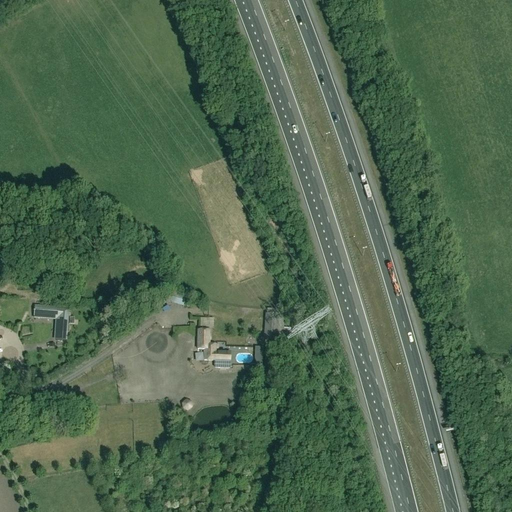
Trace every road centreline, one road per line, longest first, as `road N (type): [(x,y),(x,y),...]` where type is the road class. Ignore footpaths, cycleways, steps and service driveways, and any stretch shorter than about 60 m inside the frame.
road 1 (motorway): [(249,0),(328,220),(409,511)]
road 2 (motorway): [(452,511),(395,289),(294,0)]
